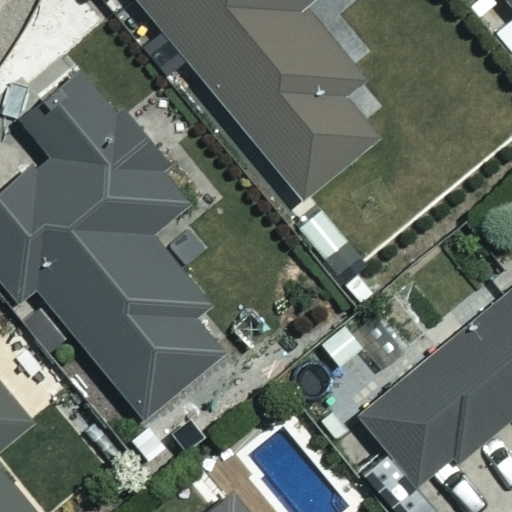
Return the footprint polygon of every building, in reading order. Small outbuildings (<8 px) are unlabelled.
[(313,0),(140,0),(298,194),(376,132),(343,92),(362,76),(306,6),(313,0)] [(193,197),(83,63),(18,116),(45,148),(0,184),(0,277),(15,296),(32,282),(141,415),(226,347),(185,298),(196,289),(150,233),(193,197)] [(511,283),(356,414),(415,485),(450,455),(454,460),(511,410),(511,283)] [(0,439),(26,418),(0,386),(0,511),(32,511),(0,472),(0,439)] [(248,511),(226,489),(200,511),(248,511)]
